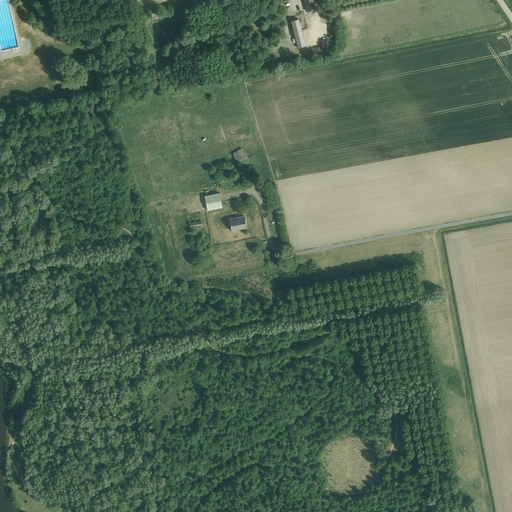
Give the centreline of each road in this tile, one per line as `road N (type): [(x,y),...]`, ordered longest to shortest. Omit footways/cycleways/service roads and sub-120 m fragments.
road 1 (track): [(0,159),(30,169),(63,215),(128,230),(159,292),(210,348),(245,356),(338,331)]
road 2 (track): [(338,331),(396,415),(380,475),(365,489),(338,495),(253,463),(197,501)]
road 3 (track): [(58,511),(22,477),(22,416),(34,370),(0,310)]
